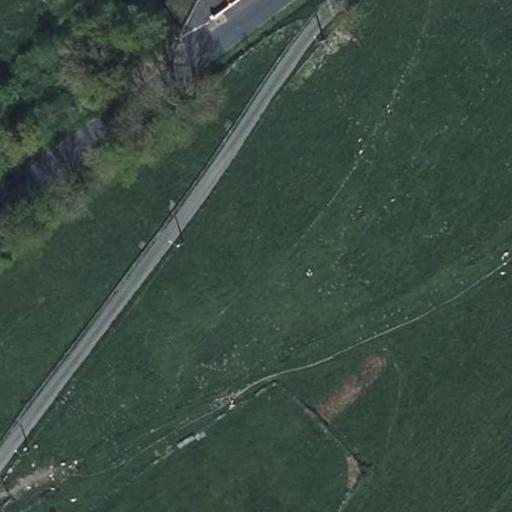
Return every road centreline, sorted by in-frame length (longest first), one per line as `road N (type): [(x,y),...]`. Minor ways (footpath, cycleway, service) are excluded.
road 1 (unclassified): [(0,463),(323,0)]
road 2 (secondary): [(0,208),(278,0)]
